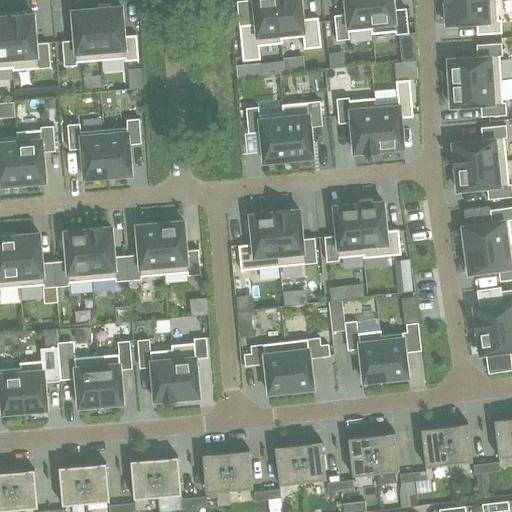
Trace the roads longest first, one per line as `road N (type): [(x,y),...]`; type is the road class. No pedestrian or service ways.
road 1 (residential): [(0,442),(236,420)]
road 2 (residential): [(217,192),(236,420)]
road 3 (residential): [(236,420),(463,394)]
road 4 (residential): [(441,173),(217,192)]
road 5 (residential): [(463,394),(441,173)]
road 6 (unknown): [(66,205),(47,0)]
road 7 (residential): [(166,0),(182,195)]
road 8 (residential): [(182,195),(0,210)]
road 9 (residential): [(441,173),(426,0)]
